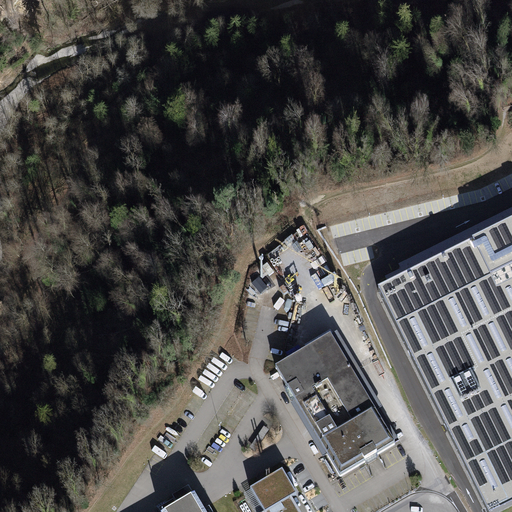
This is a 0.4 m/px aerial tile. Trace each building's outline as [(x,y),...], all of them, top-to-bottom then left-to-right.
[(511,217),(376,284),(489,511),(511,499),(511,217)] [(334,337),(277,370),(338,477),(366,462),(367,464),(379,458),(378,455),(396,445),(334,337)] [(229,410),(240,418),(252,402),(241,394),(229,410)] [(267,430),(263,427),(249,447),(254,450),(267,430)] [(282,473),(243,495),(252,511),(298,511),(292,501),(297,498),(282,473)]
